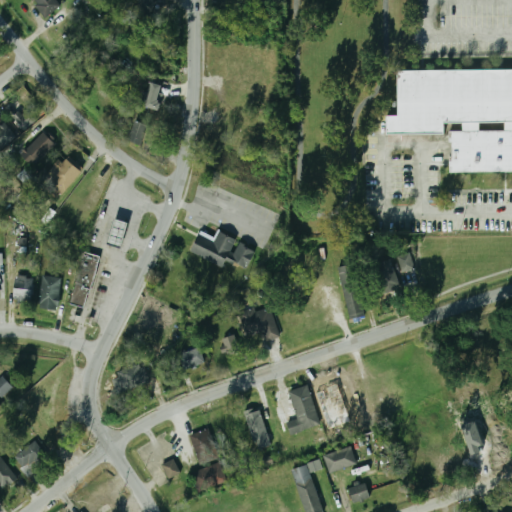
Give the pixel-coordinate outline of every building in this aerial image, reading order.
[(34,0),(46,16),(60,6),(55,0),(34,0)] [(139,0),(139,17),(154,16),(153,0),(139,0)] [(398,73),(511,71),(511,173),(450,175),(449,132),(462,132),(462,124),(445,124),(445,134),(388,135),(388,117),(399,117),(398,73)] [(138,110),(153,116),(162,92),(148,87),(138,110)] [(36,121),(26,109),(14,118),(24,131),(36,121)] [(150,127),(136,121),(128,140),(142,147),(150,127)] [(0,126),(0,150),(16,138),(5,123),(0,126)] [(55,145),(43,132),(20,155),(33,167),(55,145)] [(63,195),(83,172),(66,157),(46,180),(63,195)] [(42,220),(48,225),(57,212),(51,208),(42,220)] [(108,245),(122,249),(129,223),(116,220),(108,245)] [(224,268),(237,241),(219,232),(214,242),(199,235),(191,252),(224,268)] [(70,305),(87,309),(99,257),(83,253),(70,305)] [(402,272),(414,269),(410,254),(398,257),(402,272)] [(400,291),(392,260),(372,265),(381,296),(400,291)] [(337,268),(349,319),(367,315),(354,264),(337,268)] [(39,307),(59,309),(62,277),(42,275),(39,307)] [(32,277),(15,277),(15,302),(32,302),(32,277)] [(267,341),(280,337),(270,307),(241,316),(248,338),(264,332),(267,341)] [(283,316),(289,331),(305,324),(299,310),(283,316)] [(220,341),(227,357),(243,349),(236,334),(220,341)] [(177,356),(184,372),(205,363),(199,347),(177,356)] [(37,397),(64,374),(57,366),(25,394),(31,401),(22,409),(39,429),(53,416),(37,397)] [(114,376),(120,393),(137,387),(131,370),(114,376)] [(0,394),(2,397),(13,387),(2,376),(0,378),(0,394)] [(289,391),(297,419),(287,422),(290,435),(320,426),(308,386),(289,391)] [(244,414),(257,451),(272,446),(259,408),(244,414)] [(190,435),(199,465),(219,459),(210,429),(190,435)] [(41,458),(31,445),(15,457),(24,470),(41,458)] [(323,456),(330,474),(357,464),(350,446),(323,456)] [(180,473),(174,459),(162,465),(169,479),(180,473)] [(18,480),(0,462),(0,488),(5,493),(18,480)] [(291,470),(305,511),(324,511),(308,464),(291,470)] [(191,475),(198,492),(217,484),(211,467),(191,475)] [(349,489),(355,504),(372,497),(366,483),(349,489)]
